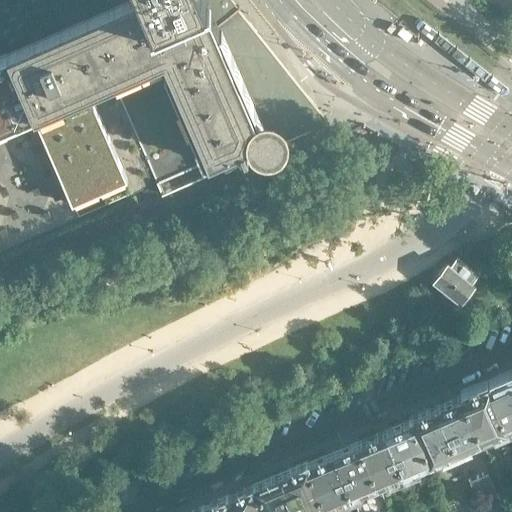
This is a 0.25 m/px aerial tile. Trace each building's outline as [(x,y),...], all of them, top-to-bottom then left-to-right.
[(7,50),(122,0),(2,0),(0,1),(0,35),(1,39),(2,39),(7,50)] [(152,182),(156,180),(157,181),(214,156),(220,154),(218,150),(264,130),(217,23),(207,0),(204,0),(148,25),(137,0),(122,0),(7,50),(0,53),(0,262),(7,260),(83,226),(141,201),(157,194),(152,182)] [(204,0),(137,0),(148,25),(204,0)] [(321,110),(239,7),(240,7),(238,6),(217,23),(264,130),(298,116),(299,119),(321,110)] [(272,136),(278,131),(281,125),(282,118),(281,111),(277,105),(272,100),(266,97),(259,96),(252,98),(246,102),(241,107),(239,114),(238,121),(241,128),(245,134),(251,138),(258,140),(266,139),(272,136)] [(470,283),(467,281),(474,272),(458,260),(451,268),(448,266),(447,267),(442,268),(438,274),(438,278),(437,280),(443,285),(436,296),(448,305),(456,295),(459,298),(470,283)] [(465,326),(450,307),(437,317),(453,336),(465,326)] [(511,372),(488,383),(461,394),(480,437),(493,432),(494,436),(509,430),(511,437),(511,372)] [(480,437),(461,394),(437,404),(457,452),(470,446),(468,442),(480,437)] [(457,452),(437,404),(408,417),(409,418),(427,460),(440,454),(442,458),(457,452)] [(427,460),(409,418),(384,429),(403,475),(413,496),(425,491),(414,465),(427,460)] [(403,475),(384,429),(358,440),(376,482),(388,476),(390,481),(403,475)] [(376,482),(358,440),(332,451),(352,497),(364,491),(362,487),(376,482)] [(352,497),(332,451),(307,461),(325,503),(337,498),(338,502),(352,497)] [(325,503),(307,461),(307,460),(280,471),(296,511),(312,511),(311,509),(325,503)] [(296,511),(280,471),(252,483),(264,511),(296,511)] [(264,511),(252,483),(228,494),(235,511),(264,511)] [(498,511),(489,490),(475,496),(482,511),(498,511)] [(235,511),(228,494),(199,506),(202,511),(235,511)]
